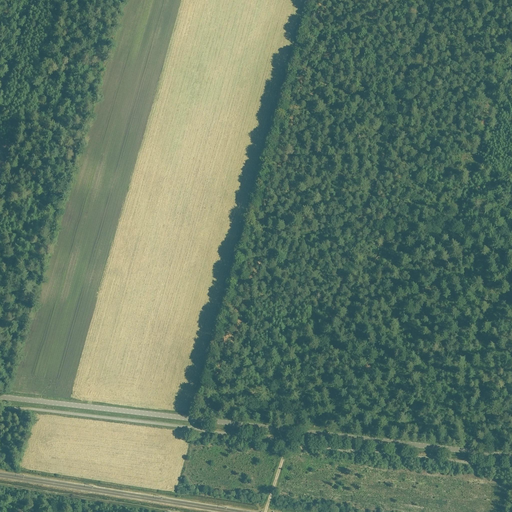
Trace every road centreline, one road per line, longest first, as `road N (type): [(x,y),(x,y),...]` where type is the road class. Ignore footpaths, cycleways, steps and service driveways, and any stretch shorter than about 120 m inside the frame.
road 1 (track): [(265,511),(433,0)]
road 2 (tertiary): [(511,456),(0,396)]
road 3 (track): [(449,229),(511,51)]
road 4 (track): [(0,485),(153,509)]
road 5 (track): [(358,222),(511,233)]
